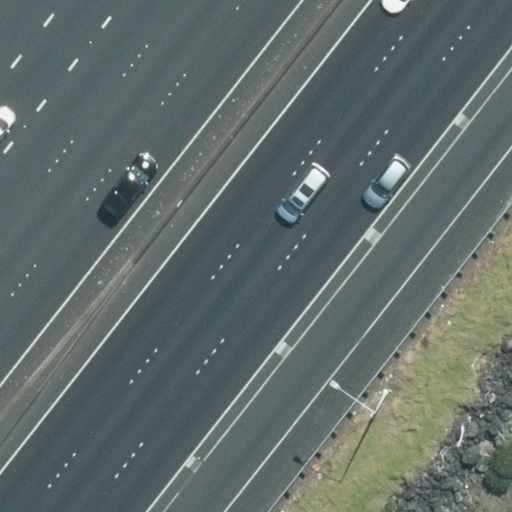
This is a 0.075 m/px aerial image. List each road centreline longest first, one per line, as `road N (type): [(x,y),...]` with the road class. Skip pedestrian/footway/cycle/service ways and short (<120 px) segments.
road 1 (motorway): [(432,0),(30,511)]
road 2 (motorway): [(0,308),(242,0)]
